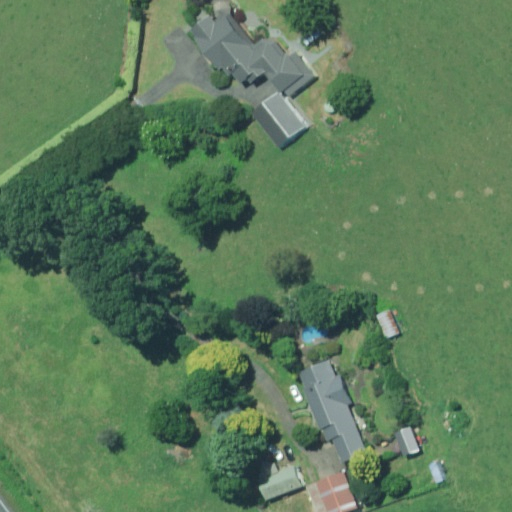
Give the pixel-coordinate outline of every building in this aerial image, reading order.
[(293,99),(319,78),(295,48),(286,55),(273,39),(259,50),(232,16),(222,24),(216,15),(194,32),(226,72),(228,70),(234,78),(238,75),(247,86),(254,80),(258,84),(272,73),(293,99)] [(310,128),(283,95),(257,116),(284,149),(310,128)] [(404,334),(394,311),(381,317),(392,340),(404,334)] [(356,402),(337,358),(303,373),(311,391),(309,392),(331,445),(339,442),(348,464),(371,454),(350,405),(356,402)] [(423,449),(418,431),(403,435),(408,453),(423,449)] [(305,489),(299,470),(264,482),(271,501),(305,489)] [(357,511),(363,510),(350,474),(312,487),(320,511),(357,511)]
